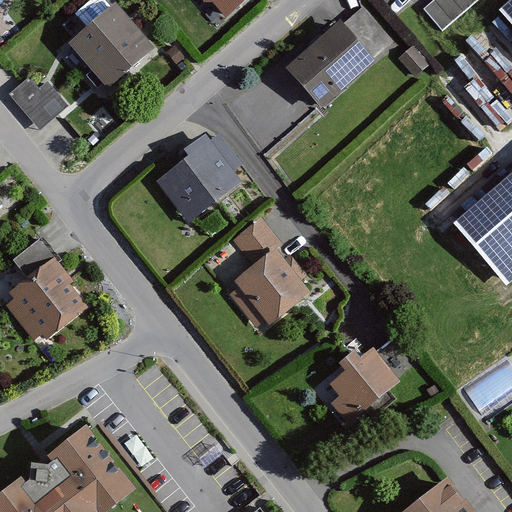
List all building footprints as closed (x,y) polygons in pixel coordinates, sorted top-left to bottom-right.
[(241,0),(193,0),(201,8),(206,4),(220,19),(241,0)] [(478,0),(435,0),(422,12),(441,33),(478,0)] [(511,0),(492,17),(511,40),(511,0)] [(108,94),(154,54),(116,10),(70,50),(108,94)] [(337,33),(332,27),(279,77),(316,116),(368,66),(365,63),(387,41),(360,12),(337,33)] [(67,108),(35,73),(11,94),(42,130),(67,108)] [(203,147),(197,139),(174,157),(179,165),(153,185),(185,226),(234,187),(226,176),(238,167),(215,137),(203,147)] [(511,169),(441,231),(496,294),(511,280),(511,169)] [(250,267),(268,254),(276,248),(256,222),(230,242),(250,267)] [(23,279),(6,292),(3,307),(30,343),(36,338),(39,342),(78,312),(61,290),(68,285),(36,242),(10,262),(23,279)] [(250,267),(228,284),(232,290),(224,297),(249,330),(258,324),(261,328),(302,297),(268,254),(250,267)] [(413,361),(393,338),(374,355),(394,378),(413,361)] [(387,386),(364,354),(350,365),(345,358),(326,371),(333,380),(324,387),(334,402),(325,408),(340,428),(384,396),(380,391),(387,386)] [(17,471),(16,486),(13,489),(9,484),(0,490),(0,511),(102,511),(126,494),(77,430),(32,464),(37,470),(34,473),(17,471)] [(457,511),(436,485),(401,511),(457,511)]
